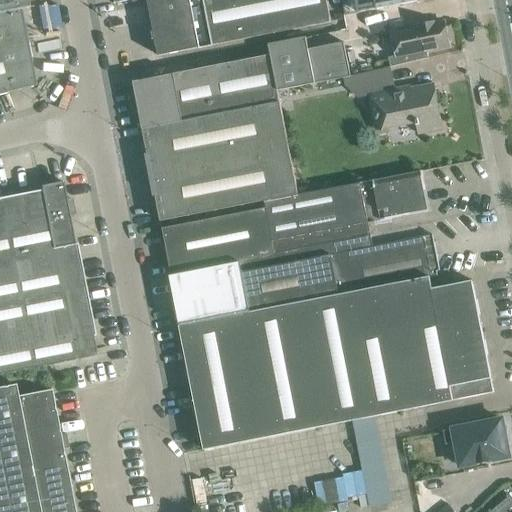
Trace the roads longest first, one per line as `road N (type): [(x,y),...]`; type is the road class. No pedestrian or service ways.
road 1 (unclassified): [(150,400),(94,111)]
road 2 (unclassified): [(150,400),(95,410),(115,511)]
